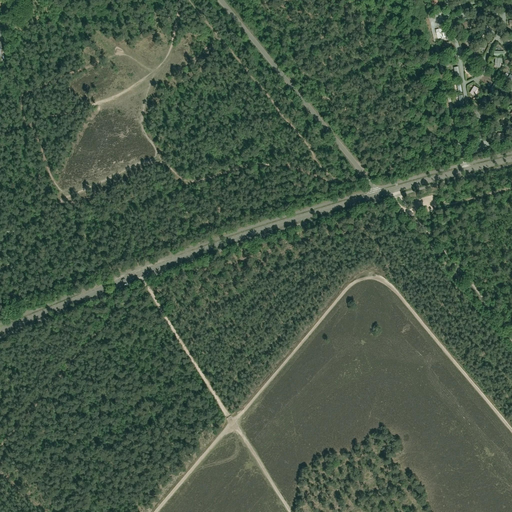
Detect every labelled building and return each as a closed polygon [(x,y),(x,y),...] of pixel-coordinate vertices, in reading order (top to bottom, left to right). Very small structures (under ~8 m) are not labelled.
[(472,27),(469,21),(462,24),(465,30),(469,28),(469,29),(470,28),(472,27)] [(472,40),(469,35),(462,39),(464,43),(467,41),(470,46),(474,44),(471,40),(472,40)] [(485,45),(483,42),(472,51),(475,54),(485,45)] [(504,59),(495,58),(495,64),(497,64),(497,67),(500,67),(501,63),(504,63),(504,59)] [(477,71),(471,66),(466,71),(469,75),(472,72),(474,74),(477,71)] [(481,90),(474,86),(470,93),(477,97),(481,90)] [(504,91),(498,87),(494,93),(500,97),(504,91)] [(478,122),(482,119),(476,108),(472,110),(478,122)] [(463,134),(468,142),(473,139),(468,131),(463,134)]
